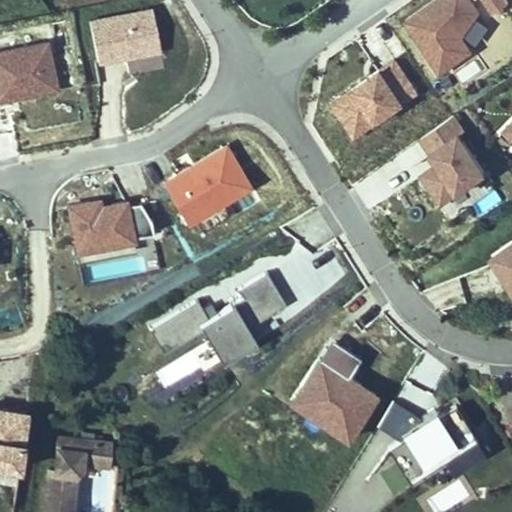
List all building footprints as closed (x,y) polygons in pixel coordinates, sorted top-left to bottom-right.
[(502,38),(478,0),(439,0),(407,20),(442,75),(502,38)] [(483,0),(492,10),(503,0),(483,0)] [(155,8),(92,19),(99,59),(162,48),(155,8)] [(50,42),(0,51),(0,98),(58,87),(50,42)] [(359,135),(419,82),(390,49),(329,101),(359,135)] [(425,178),(444,206),(488,176),(463,138),(467,135),(457,120),(424,142),(441,167),(425,178)] [(162,177),(188,218),(252,178),(226,136),(162,177)] [(134,239),(133,230),(150,228),(147,192),(67,199),(71,245),(134,239)] [(511,251),(496,262),(511,284),(511,251)] [(203,308),(197,298),(147,326),(161,350),(204,326),(220,355),(265,329),(258,317),(285,302),(268,272),(203,308)] [(303,386),(328,402),(317,419),(348,439),(377,394),(347,374),(359,355),(334,339),(303,386)] [(28,405),(0,401),(0,463),(21,466),(28,405)] [(440,418),(437,413),(421,423),(424,428),(414,434),(411,429),(399,436),(402,441),(388,450),(411,488),(481,445),(457,407),(440,418)] [(48,469),(44,511),(76,511),(81,463),(109,466),(111,442),(56,438),(54,470),(48,469)]
